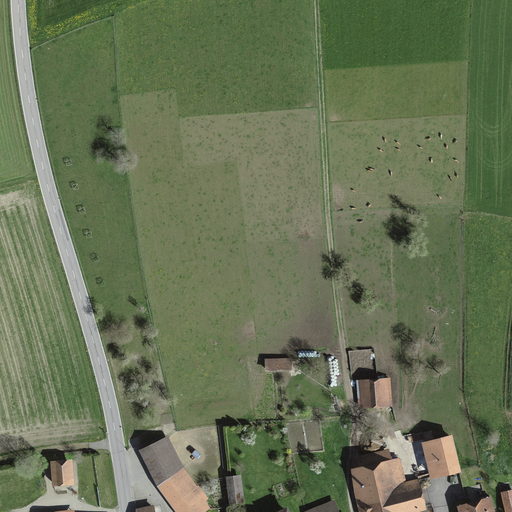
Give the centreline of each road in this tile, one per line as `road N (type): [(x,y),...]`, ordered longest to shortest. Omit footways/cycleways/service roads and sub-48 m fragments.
road 1 (tertiary): [(18,0),(30,109),(106,390),(127,511)]
road 2 (track): [(327,222),(356,432),(352,511)]
